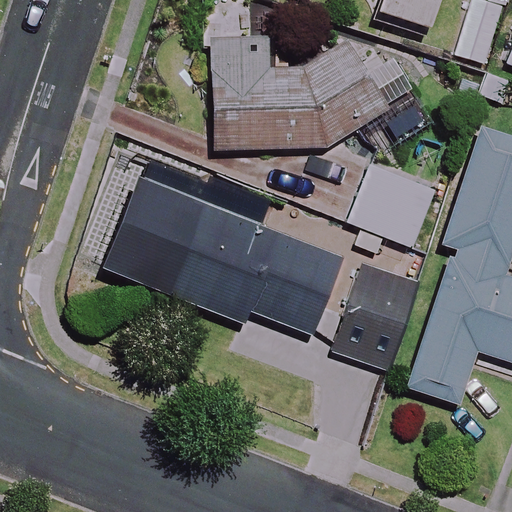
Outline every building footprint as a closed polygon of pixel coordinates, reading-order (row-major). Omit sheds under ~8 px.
[(302,0),(307,1),(307,0),(376,0),(372,15),(423,32),(433,0),(302,0)] [(500,9),(470,0),(469,0),(451,58),(481,67),(500,9)] [(375,44),(266,72),(264,9),(229,10),(230,23),(205,23),(208,152),(326,149),(348,134),(374,157),(424,122),(375,44)] [(429,192),(365,168),(344,225),(408,249),(429,192)] [(337,263),(132,186),(100,270),(243,325),(245,319),(307,342),(337,263)] [(511,284),(445,261),(400,388),(454,407),(472,354),(511,367),(511,284)] [(411,287),(359,270),(330,358),(382,375),(411,287)]
